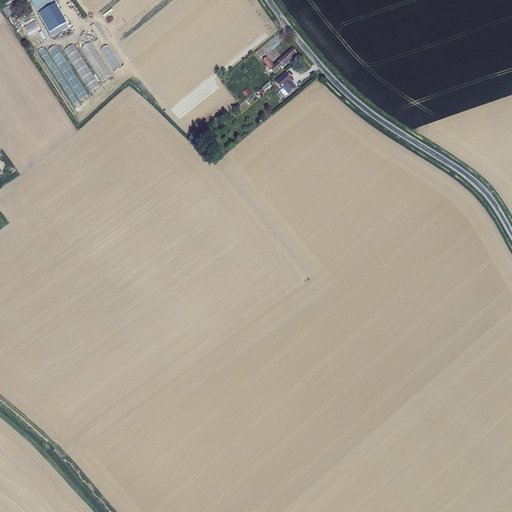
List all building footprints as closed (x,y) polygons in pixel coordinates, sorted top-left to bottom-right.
[(25,8),(30,17),(34,14),(25,0),(21,0),(3,10),(7,18),(25,8)] [(30,0),(38,14),(55,5),(52,0),(30,0)] [(55,5),(38,14),(51,38),(68,29),(55,5)] [(23,26),(28,37),(40,32),(35,21),(23,26)] [(91,43),(82,48),(101,82),(110,77),(91,43)] [(65,49),(89,92),(98,87),(75,44),(65,49)] [(48,50),(63,74),(69,70),(70,69),(56,45),(48,50)] [(284,64),(285,65),(286,66),(291,62),(289,60),(296,54),(293,50),(285,56),(286,56),(274,66),(267,58),(264,61),(275,74),(280,70),(279,69),(282,66),(284,64)] [(292,81),(286,74),(276,83),(282,91),(281,91),(285,97),(287,97),(289,95),(297,89),(291,82),(292,81)] [(70,82),(81,100),(88,96),(77,78),(70,82)] [(262,88),(265,91),(271,86),(269,83),(262,88)]
